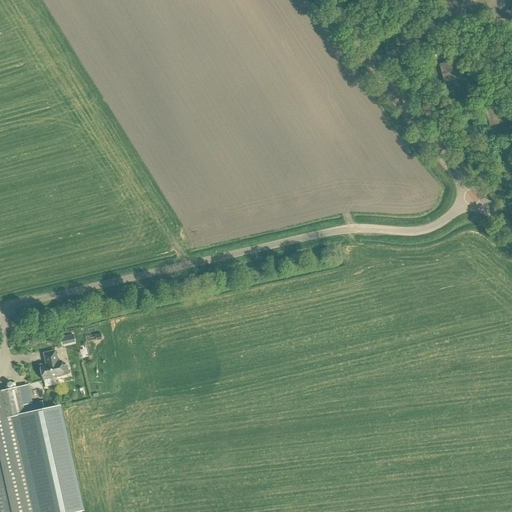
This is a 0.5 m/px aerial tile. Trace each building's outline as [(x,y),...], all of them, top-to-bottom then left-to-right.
[(421,10),(426,17),(432,13),(427,6),(421,10)] [(420,18),(417,13),(409,19),(412,23),(420,18)] [(444,84),(460,79),(455,62),(439,66),(444,84)] [(490,128),(506,123),(502,106),(485,111),(490,128)] [(75,342),(73,335),(60,338),(62,346),(75,342)] [(46,364),(40,365),(43,380),(64,375),(69,374),(67,365),(62,366),(61,361),(58,361),(55,351),(44,353),(46,364)] [(18,387),(0,391),(0,511),(80,511),(84,511),(60,406),(43,410),(42,403),(23,407),(18,387)]
